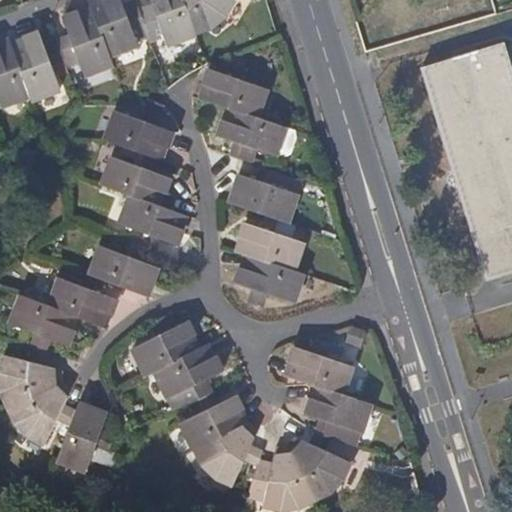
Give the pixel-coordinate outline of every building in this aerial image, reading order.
[(126,18),(139,13),(136,7),(134,0),(121,4),(119,0),(86,0),(89,7),(107,55),(136,44),(126,18)] [(194,34),(193,32),(180,0),(149,0),(151,2),(136,7),(139,13),(142,23),(157,18),(167,45),(194,34)] [(180,0),(193,32),(210,25),(222,17),(231,0),(180,0)] [(107,55),(89,7),(62,17),(68,36),(54,41),(56,46),(60,55),(74,51),(83,75),(111,65),(107,55)] [(60,55),(56,46),(44,50),(38,34),(9,44),(28,96),(30,100),(58,90),(49,64),(62,60),(60,55)] [(0,106),(28,96),(9,44),(7,40),(0,42),(0,106)] [(511,79),(502,48),(501,44),(419,69),(485,281),(511,273),(511,79)] [(199,99),(227,108),(255,118),(264,90),(238,81),(242,68),(229,63),(225,76),(208,71),(199,99)] [(103,139),(141,154),(155,159),(160,160),(170,132),(153,125),(159,112),(144,106),(139,120),(114,111),(103,139)] [(292,130),(255,118),(227,108),(217,137),(234,143),(230,156),(251,164),(254,158),(257,149),(282,158),(289,154),(294,137),(292,130)] [(101,185),(129,196),(158,206),(167,178),(150,172),(155,159),(141,154),(136,167),(111,158),(101,185)] [(268,163),(254,158),(251,164),(262,167),(266,169),(268,163)] [(230,204),(266,217),(281,222),(287,224),(297,195),(269,186),(274,172),(266,169),(262,167),(256,181),(240,176),(230,204)] [(139,247),(145,249),(154,252),(159,240),(176,246),(186,216),(158,206),(129,196),(119,225),(144,234),(139,247)] [(245,256),(292,272),(302,244),(277,235),(281,222),(266,217),(261,229),(245,224),(235,252),(245,256)] [(85,273),(98,279),(142,295),(152,266),(140,262),(145,249),(139,247),(130,243),(125,256),(95,245),(85,273)] [(292,272),(245,256),(235,284),(252,291),(247,304),(261,309),(266,295),(292,304),(302,275),(292,272)] [(46,306),(74,317),(102,327),(113,299),(94,291),(98,279),(85,273),(80,286),(56,277),(46,306)] [(34,348),(42,351),(46,339),(63,346),(74,317),(46,306),(18,295),(7,324),(32,334),(28,346),(34,348)] [(153,371),(198,349),(185,323),(167,330),(161,317),(148,323),(155,337),(131,349),(144,376),(153,371)] [(363,331),(349,326),(343,342),(357,347),(363,331)] [(297,381),(311,386),(341,396),(350,367),(325,359),(330,346),(315,341),(311,354),(294,349),(284,377),(297,381)] [(191,386),(197,398),(210,392),(204,380),(220,372),(206,344),(198,349),(153,371),(166,398),(191,386)] [(0,394),(6,407),(61,380),(58,370),(44,366),(47,353),(42,351),(34,348),(29,362),(2,355),(0,362),(0,394)] [(68,424),(74,409),(63,404),(69,391),(61,380),(6,407),(10,417),(26,434),(43,443),(56,417),(68,424)] [(369,405),(341,396),(311,386),(301,414),(318,420),(314,432),(328,437),(355,446),(369,405)] [(192,451),(194,449),(246,423),(233,396),(216,404),(210,392),(197,398),(202,411),(179,423),(192,451)] [(76,403),(74,409),(68,424),(55,460),(83,471),(93,445),(106,451),(108,447),(111,437),(98,431),(104,414),(76,403)] [(255,466),(257,461),(260,450),(249,446),(256,432),(246,423),(194,449),(203,467),(214,478),(230,485),(242,460),(255,466)] [(322,452),(328,437),(314,432),(308,445),(294,438),(286,446),(312,500),(331,490),(338,481),(347,465),(322,452)] [(312,500),(286,446),(274,448),(270,465),(257,461),(255,466),(252,475),(266,480),(261,505),(277,510),(297,507),(312,500)]
